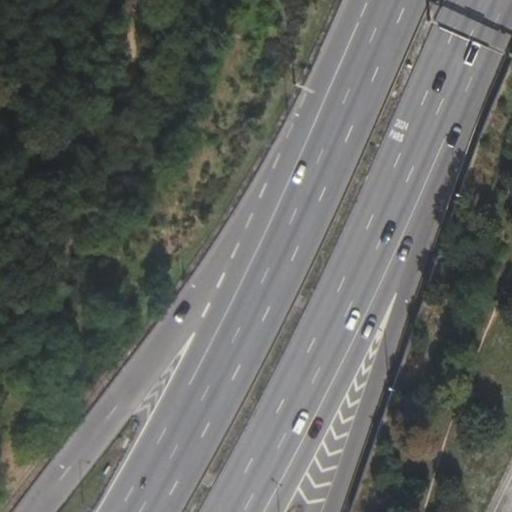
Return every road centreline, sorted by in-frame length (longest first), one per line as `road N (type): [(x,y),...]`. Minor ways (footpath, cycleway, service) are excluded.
road 1 (trunk): [(355,74),(261,224),(35,511)]
road 2 (trunk): [(355,74),(211,381),(140,511)]
road 3 (trunk): [(243,511),(360,285),(440,106)]
road 4 (trunk): [(323,511),(394,241),(440,106)]
